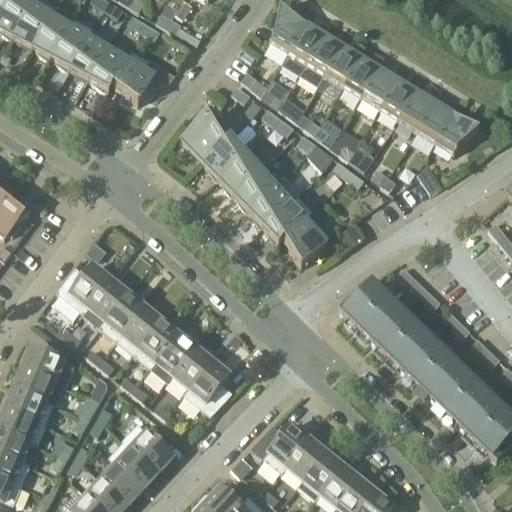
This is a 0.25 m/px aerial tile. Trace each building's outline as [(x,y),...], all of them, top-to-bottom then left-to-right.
[(7,0),(0,0),(0,22),(12,2),(7,0)] [(103,16),(108,8),(95,0),(94,0),(89,8),(103,16)] [(127,12),(133,3),(128,0),(121,0),(117,6),(127,12)] [(12,2),(0,22),(0,37),(13,45),(30,13),(12,2)] [(133,3),(127,12),(137,18),(143,9),(133,3)] [(108,8),(103,16),(117,25),(122,16),(108,8)] [(191,12),(186,9),(177,24),(182,27),(191,12)] [(30,13),(13,45),(31,55),(49,23),(30,13)] [(286,60),(305,30),(279,15),(274,39),(268,49),(286,60)] [(165,35),(170,25),(160,19),(155,29),(165,35)] [(140,39),(145,30),(131,22),(126,30),(140,39)] [(49,23),(31,55),(50,66),(68,34),(49,23)] [(180,31),(170,25),(165,35),(174,41),(195,53),(200,45),(179,32),(180,31)] [(145,30),(140,39),(154,47),(159,38),(145,30)] [(305,30),(286,60),(280,70),(299,82),(323,42),(305,30)] [(68,34),(50,66),(69,76),(87,45),(68,34)] [(323,83),(341,53),(323,42),(299,82),(317,93),(323,83)] [(87,45),(69,76),(88,87),(106,55),(87,45)] [(342,94),(360,64),(341,53),(323,83),(342,94)] [(88,87),(105,96),(124,66),(106,55),(88,87)] [(360,64),(342,94),(360,105),(378,76),(360,64)] [(124,66),(105,96),(107,98),(111,92),(137,111),(153,82),(158,73),(148,67),(143,76),(124,66)] [(378,76),(360,105),(378,116),(397,87),(378,76)] [(246,78),(239,87),(249,94),(256,85),(246,78)] [(397,87),(378,116),(397,128),(415,98),(397,87)] [(249,101),(236,92),(230,100),(243,110),(249,101)] [(415,98),(397,128),(415,139),(433,109),(415,98)] [(277,115),(283,106),(274,99),(267,108),(277,115)] [(253,106),(243,119),(251,125),(261,112),(253,106)] [(283,106),(277,115),(286,122),(293,113),(283,106)] [(434,150),(452,121),(433,109),(415,139),(434,150)] [(273,133),(280,125),(267,115),(261,123),(273,133)] [(452,121),(434,150),(452,161),(458,152),(478,136),(452,121)] [(203,171),(229,146),(229,145),(223,150),(206,123),(180,147),(203,171)] [(280,125),(273,133),(286,142),(292,134),(280,125)] [(311,141),(318,132),(309,125),(302,134),(311,141)] [(318,132),(311,141),(321,148),(327,139),(318,132)] [(309,159),(315,151),(302,141),(296,149),(309,159)] [(217,187),(244,162),(229,146),(203,171),(205,173),(215,184),(217,187)] [(332,164),(315,151),(311,158),(309,159),(307,162),(321,177),(326,172),(332,164)] [(346,167),(353,158),(344,151),(337,160),(346,167)] [(353,158),(346,167),(355,174),(362,165),(353,158)] [(259,178),(244,162),(217,187),(219,189),(230,200),(232,202),(259,178)] [(344,185),(350,177),(337,167),(331,176),(344,185)] [(440,193),(426,173),(416,179),(430,199),(440,193)] [(378,191),(385,182),(376,175),(369,184),(378,191)] [(350,177),(344,185),(357,195),(363,186),(350,177)] [(259,178),(232,202),(234,205),(245,216),(247,218),(273,193),(259,178)] [(385,182),(378,191),(388,198),(394,189),(385,182)] [(288,209),(273,193),(247,218),(249,220),(260,232),(262,234),(288,209)] [(7,204),(0,213),(0,242),(3,245),(16,229),(21,224),(29,221),(7,204)] [(288,209),(262,234),(264,236),(274,247),(276,250),(303,225),(288,209)] [(303,225),(276,250),(277,250),(282,245),(300,273),(325,249),(303,225)] [(487,235),(511,264),(511,248),(495,228),(487,235)] [(346,252),(360,243),(353,231),(338,239),(346,252)] [(83,320),(110,286),(93,272),(85,281),(76,273),(56,298),(59,301),(53,309),(73,326),(80,318),(83,320)] [(396,281),(433,316),(440,308),(404,273),(396,281)] [(83,320),(99,333),(99,334),(127,299),(110,286),(83,320)] [(355,298),(338,316),(496,468),(511,451),(511,427),(370,291),(360,303),(355,298)] [(116,347),(144,313),(127,299),(99,334),(116,347)] [(133,361),(161,327),(144,313),(116,347),(133,361)] [(441,323),(462,344),(469,337),(448,316),(441,323)] [(161,327),(133,361),(150,374),(177,340),(161,327)] [(64,344),(75,353),(80,346),(69,337),(64,344)] [(172,382),(194,354),(177,340),(150,374),(150,375),(155,369),(172,382)] [(470,352),(492,373),(499,365),(477,344),(470,352)] [(64,357),(53,348),(48,361),(60,366),(64,357)] [(65,393),(74,373),(64,369),(65,368),(60,366),(48,361),(30,353),(21,374),(65,393)] [(194,354),(172,382),(188,395),(183,401),(211,367),(194,354)] [(97,371),(103,364),(92,355),(87,362),(97,371)] [(103,364),(97,371),(108,380),(114,373),(103,364)] [(211,367),(183,401),(210,423),(232,400),(221,391),(229,381),(211,367)] [(500,380),(511,391),(511,377),(507,372),(500,380)] [(65,394),(65,393),(21,374),(13,394),(53,411),(54,411),(61,392),(65,394)] [(131,398),(137,391),(126,382),(120,389),(131,398)] [(137,391),(131,398),(142,407),(148,400),(137,391)] [(4,414),(45,431),(53,411),(13,394),(4,414)] [(154,416),(165,425),(170,418),(159,409),(154,416)] [(80,423),(88,427),(95,415),(87,411),(80,423)] [(97,426),(105,430),(112,417),(103,413),(97,426)] [(45,431),(4,414),(0,424),(0,435),(36,451),(45,431)] [(122,447),(157,479),(172,463),(163,455),(174,443),(146,421),(137,430),(122,447)] [(88,427),(80,423),(74,435),(81,439),(88,427)] [(105,430),(97,426),(90,439),(99,443),(105,430)] [(280,480),(308,445),(290,431),(282,441),(272,433),(250,456),(280,480)] [(0,459),(30,472),(30,471),(21,467),(29,449),(36,452),(36,451),(0,435),(0,459)] [(308,445),(280,480),(281,480),(286,474),(301,486),(296,493),(297,493),(325,459),(308,445)] [(157,479),(122,447),(121,447),(123,448),(108,464),(142,495),(157,479)] [(59,461),(67,465),(74,453),(66,449),(59,461)] [(75,465),(83,470),(90,458),(82,453),(75,465)] [(0,482),(21,492),(30,472),(0,459),(0,482)] [(325,459),(297,493),(314,507),(341,472),(325,459)] [(67,465),(59,461),(52,473),(60,477),(67,465)] [(142,495),(108,464),(115,471),(101,486),(127,511),(142,495)] [(83,470),(75,465),(68,477),(77,482),(83,470)] [(341,472),(314,507),(319,501),(333,511),(337,511),(358,486),(341,472)] [(12,511),(21,492),(0,482),(0,506),(12,511)] [(125,511),(127,511),(101,486),(86,502),(96,511),(125,511)] [(358,486),(337,511),(365,511),(375,499),(358,486)] [(199,511),(258,511),(248,502),(238,511),(237,511),(219,495),(216,498),(213,495),(198,511),(199,511)] [(267,496),(262,503),(272,511),(278,504),(267,496)] [(96,511),(86,502),(85,503),(78,497),(64,511),(63,511),(96,511)] [(365,511),(391,511),(375,499),(365,511)]
